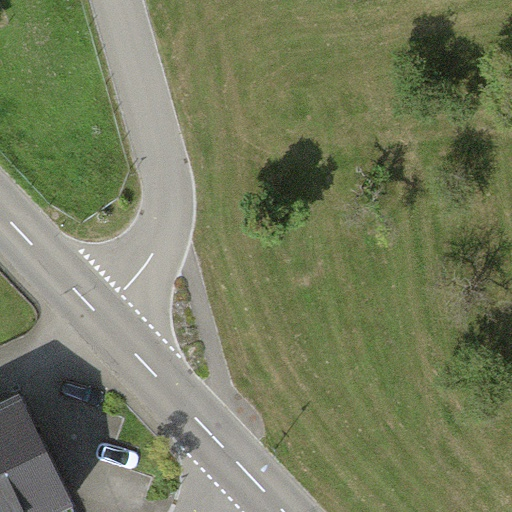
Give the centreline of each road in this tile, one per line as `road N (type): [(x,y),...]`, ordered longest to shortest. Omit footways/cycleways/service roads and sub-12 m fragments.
road 1 (residential): [(121,0),(171,178),(170,234),(148,270),(101,310)]
road 2 (tertiary): [(278,502),(101,310)]
road 3 (tertiary): [(101,310),(0,203)]
